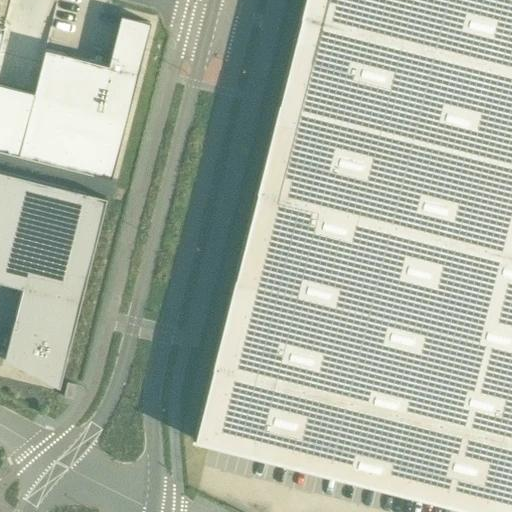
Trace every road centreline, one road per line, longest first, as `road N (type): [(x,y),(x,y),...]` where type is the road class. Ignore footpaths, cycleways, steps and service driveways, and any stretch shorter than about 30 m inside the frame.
road 1 (tertiary): [(149,500),(153,379),(247,15)]
road 2 (tertiary): [(213,6),(123,363),(101,415),(67,459)]
